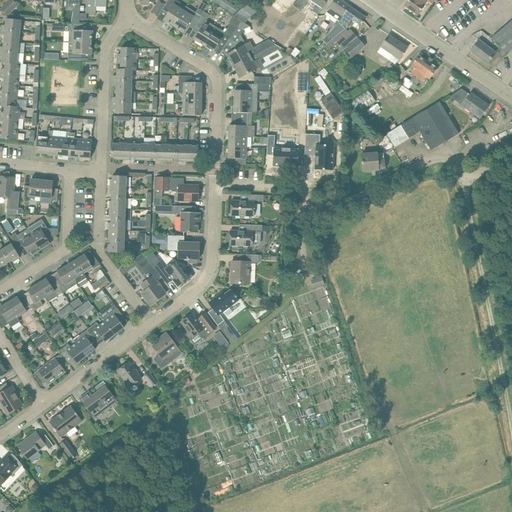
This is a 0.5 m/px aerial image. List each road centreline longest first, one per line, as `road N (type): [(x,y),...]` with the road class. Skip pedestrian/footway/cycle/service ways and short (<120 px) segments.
road 1 (unclassified): [(303,204),(342,203),(433,158),(472,174),(511,157)]
road 2 (residential): [(214,170),(214,76),(125,17)]
road 3 (residential): [(151,322),(208,271),(214,170)]
road 4 (unclassified): [(511,98),(369,0)]
road 5 (residential): [(151,322),(98,252),(101,169)]
road 6 (residential): [(101,169),(104,48),(125,17)]
road 7 (residential): [(0,290),(66,249),(69,169)]
road 8 (residential): [(43,404),(151,322)]
